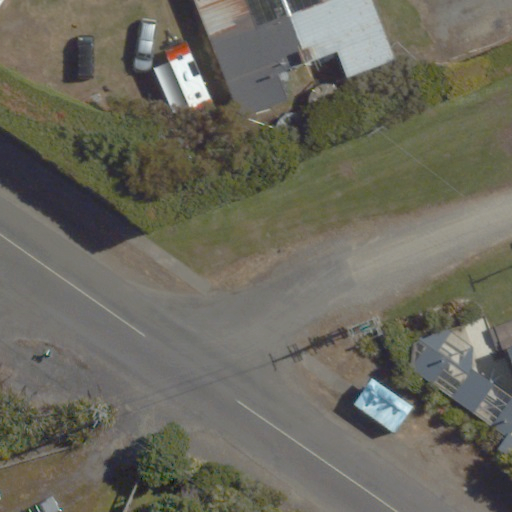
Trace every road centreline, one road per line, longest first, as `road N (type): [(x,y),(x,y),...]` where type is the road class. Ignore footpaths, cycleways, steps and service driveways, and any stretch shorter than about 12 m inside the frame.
road 1 (residential): [(169,356),(511,227)]
road 2 (residential): [(169,356),(392,511)]
road 3 (residential): [(0,233),(169,356)]
